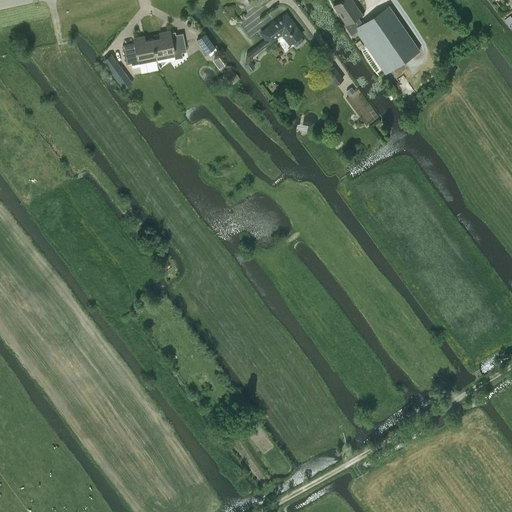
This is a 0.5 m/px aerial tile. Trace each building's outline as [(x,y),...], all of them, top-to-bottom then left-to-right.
[(356,31),(358,33),(362,31),(359,26),(362,23),(357,15),(361,14),(351,0),(339,0),(333,4),(346,22),(343,24),(351,35),(356,31)] [(362,23),(359,26),(362,31),(358,33),(385,73),(419,50),(389,5),(362,23)] [(286,13),(261,32),(266,39),(269,42),(282,33),(290,43),(292,42),(295,47),(304,41),(300,35),(301,34),(286,13)] [(152,39),(152,40),(155,54),(156,59),(174,56),(175,59),(182,57),(181,52),(186,51),(182,33),(175,34),(175,31),(170,32),(170,31),(169,30),(162,32),(163,36),(152,39)] [(205,34),(196,40),(206,53),(214,47),(205,34)] [(139,63),(156,59),(155,54),(152,40),(152,39),(141,41),(140,36),(133,38),(134,42),(122,45),(126,63),(131,62),(132,67),(139,66),(139,63)] [(360,40),(355,43),(359,49),(364,46),(360,40)] [(246,53),(245,63),(250,69),(254,66),(251,61),(252,55),(265,45),(262,41),(246,53)] [(118,80),(126,74),(117,61),(109,68),(118,80)] [(451,62),(444,68),(449,75),(456,69),(451,62)] [(238,77),(229,64),(219,71),(228,83),(238,77)] [(336,83),(343,78),(333,66),(326,71),(336,83)] [(345,91),(349,95),(349,96),(355,91),(351,86),(345,91)]
